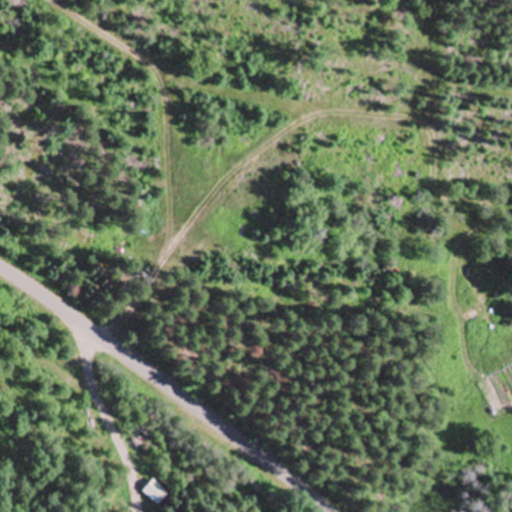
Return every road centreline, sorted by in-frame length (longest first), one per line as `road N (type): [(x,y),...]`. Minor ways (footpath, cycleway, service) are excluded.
road 1 (residential): [(308,511),(0,276)]
road 2 (track): [(0,331),(239,511)]
road 3 (residential): [(64,320),(261,123)]
